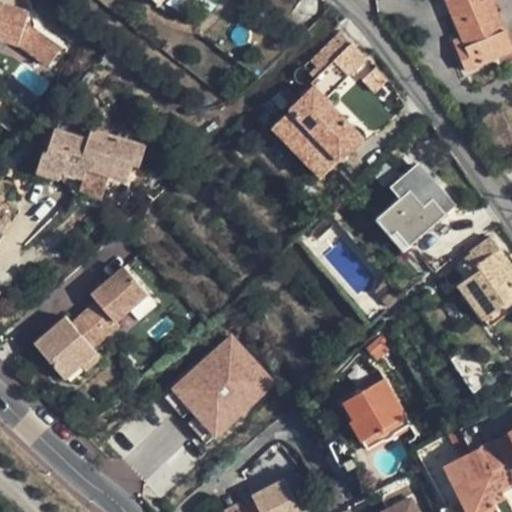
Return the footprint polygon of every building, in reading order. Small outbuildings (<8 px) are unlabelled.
[(29,21),(32,8),(3,0),(0,0),(0,36),(24,43),(51,65),(66,45),(29,21)] [(465,44),(457,46),(458,49),(465,68),(511,49),(511,48),(491,0),(447,0),(461,34),(465,44)] [(327,97),(365,59),(339,33),(310,63),(315,68),(311,73),(315,79),(312,82),(315,85),(272,129),(322,177),(366,135),(327,97)] [(453,37),(457,46),(465,44),(461,34),(453,37)] [(101,138),(94,136),(60,126),(53,148),(50,147),(43,169),(68,177),(70,170),(90,176),(93,166),(101,138)] [(97,127),(94,136),(101,138),(107,140),(110,132),(97,127)] [(151,144),(110,132),(107,140),(101,138),(93,166),(133,178),(138,162),(145,164),(151,144)] [(377,217),(392,234),(398,230),(411,245),(457,204),(438,183),(436,185),(416,164),(392,186),(401,196),(377,217)] [(406,250),(411,245),(398,230),(392,234),(406,250)] [(511,294),(511,282),(509,277),(492,256),(500,249),(490,237),(464,259),(474,274),(460,285),(482,316),(511,294)] [(511,274),(511,265),(500,249),(492,256),(509,277),(511,274)] [(78,307),(52,329),(57,334),(53,338),(48,334),(32,348),(63,383),(80,368),(83,365),(79,357),(89,349),(116,325),(114,322),(145,293),(122,268),(89,297),(96,305),(85,315),(78,307)] [(388,280),(375,291),(388,306),(401,295),(388,280)] [(511,310),(511,294),(482,316),(489,327),(511,310)] [(52,329),(48,334),(53,338),(57,334),(52,329)] [(218,437),(281,382),(235,330),(172,385),(218,437)] [(98,359),(89,349),(79,357),(83,365),(80,368),(82,371),(84,372),(96,363),(98,359)] [(467,349),(452,358),(472,389),(488,380),(467,349)] [(347,426),(362,450),(404,423),(378,383),(341,407),(351,424),(347,426)] [(337,410),(347,426),(351,424),(341,407),(337,410)] [(408,428),(404,423),(362,450),(365,455),(408,428)] [(511,430),(502,435),(500,437),(511,469),(511,430)] [(511,485),(511,469),(500,437),(497,437),(451,456),(446,460),(466,511),(477,511),(494,506),(493,502),(503,498),(500,491),(511,485)] [(417,511),(403,485),(380,497),(387,511),(385,511),(417,511)] [(245,505),(246,510),(247,511),(288,511),(278,489),(245,505)]
